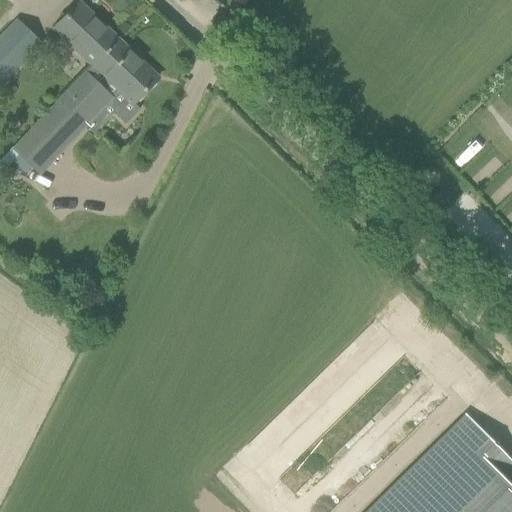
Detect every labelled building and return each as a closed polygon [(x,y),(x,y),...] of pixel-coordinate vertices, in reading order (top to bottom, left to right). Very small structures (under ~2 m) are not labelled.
[(93,67),(118,40),(79,3),(54,28),(91,65),(93,67)] [(0,85),(26,58),(40,44),(17,21),(0,39),(0,85)] [(91,65),(13,148),(39,172),(84,124),(104,104),(113,113),(125,124),(139,108),(133,102),(144,92),(157,77),(118,40),(93,67),(91,65)] [(88,272),(74,281),(81,292),(95,283),(88,272)] [(511,511),(511,461),(465,414),(365,511),(511,511)]
